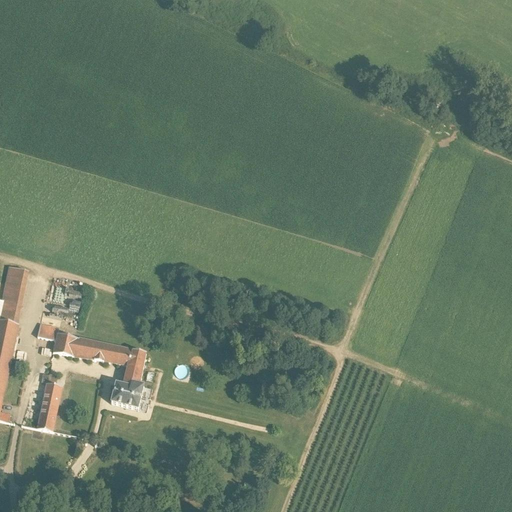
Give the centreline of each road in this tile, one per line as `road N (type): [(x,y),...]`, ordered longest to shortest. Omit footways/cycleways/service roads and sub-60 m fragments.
road 1 (track): [(341,353),(56,275),(36,285),(25,333),(33,358)]
road 2 (track): [(341,353),(432,144)]
road 3 (track): [(341,353),(511,423)]
road 4 (track): [(281,511),(341,353)]
